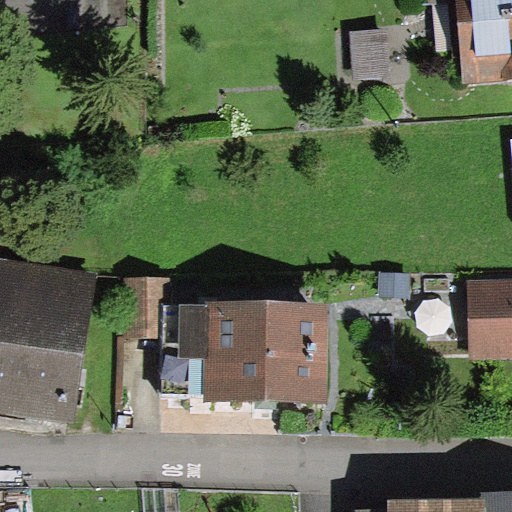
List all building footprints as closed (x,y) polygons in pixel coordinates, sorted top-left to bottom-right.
[(511,0),(455,0),(462,80),(511,75),(511,0)] [(378,37),(348,38),(351,78),(381,76),(378,37)] [(0,208),(13,208),(9,162),(0,163),(0,208)] [(0,402),(58,411),(58,412),(63,413),(84,280),(10,268),(4,302),(0,301),(0,402)] [(155,400),(310,403),(312,318),(215,316),(215,311),(158,310),(159,283),(124,282),(123,340),(156,341),(155,400)] [(511,293),(466,295),(468,366),(511,364),(511,293)]
